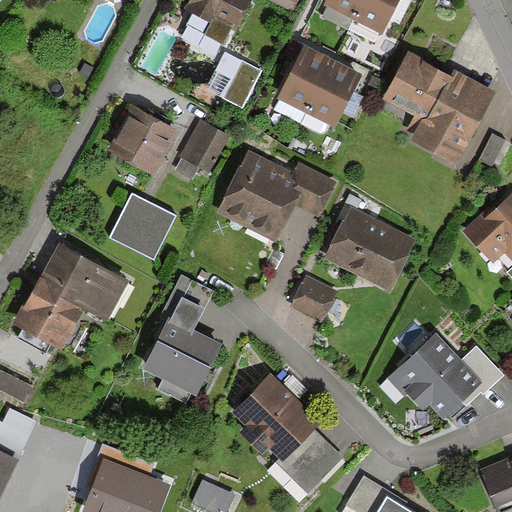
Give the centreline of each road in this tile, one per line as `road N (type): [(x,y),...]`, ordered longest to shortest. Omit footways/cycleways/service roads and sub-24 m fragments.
road 1 (residential): [(511,417),(406,458),(385,449),(234,302)]
road 2 (residential): [(153,0),(0,285)]
